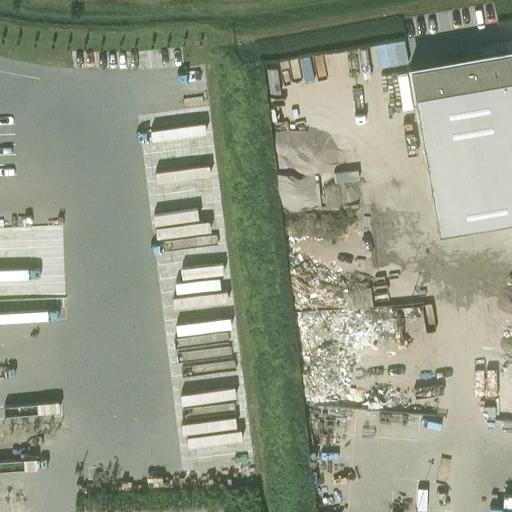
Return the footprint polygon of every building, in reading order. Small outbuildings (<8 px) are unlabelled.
[(375,65),(408,61),(405,38),(372,42),(375,65)] [(477,54),(409,65),(436,225),(438,232),(511,219),(511,39),(478,45),(480,53),(477,54)] [(417,314),(438,310),(435,294),(413,298),(417,314)] [(385,407),(427,409),(428,400),(442,400),(442,390),(386,388),(385,407)] [(423,507),(456,508),(457,486),(424,485),(423,507)]
